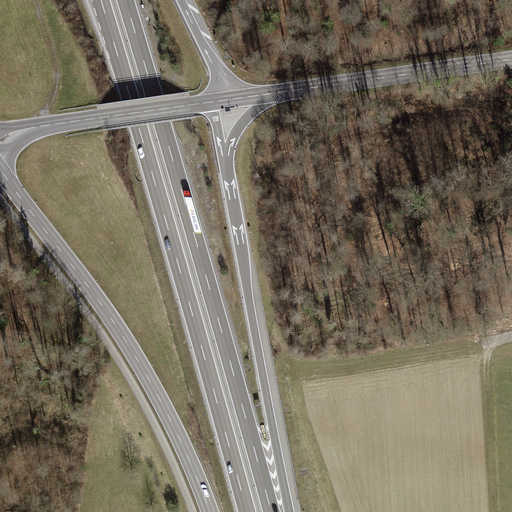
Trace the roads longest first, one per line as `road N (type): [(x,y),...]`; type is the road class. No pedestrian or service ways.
road 1 (trunk): [(101,0),(247,511)]
road 2 (trunk): [(271,511),(126,0)]
road 3 (primary): [(0,168),(125,339),(210,511)]
road 4 (trunk): [(290,511),(227,167)]
road 5 (secondary): [(511,59),(275,93)]
road 6 (secondary): [(212,101),(40,126),(0,142)]
road 7 (track): [(36,0),(58,74),(40,126)]
